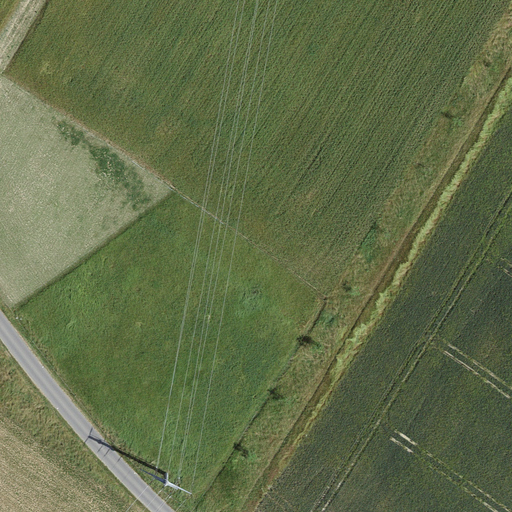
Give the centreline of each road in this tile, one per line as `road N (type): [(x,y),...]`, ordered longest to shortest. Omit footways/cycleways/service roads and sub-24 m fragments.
road 1 (track): [(511,72),(238,511)]
road 2 (unclassified): [(158,511),(115,470),(0,319)]
